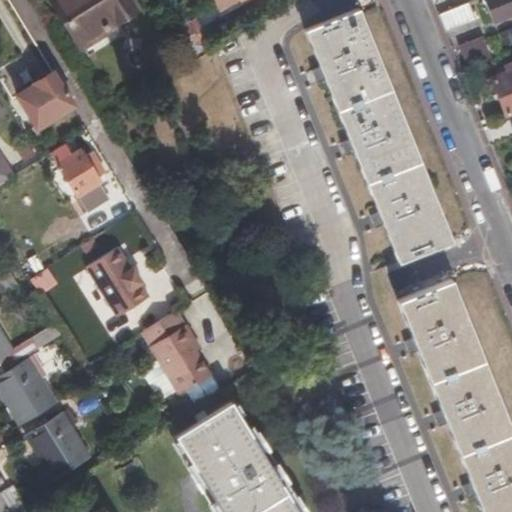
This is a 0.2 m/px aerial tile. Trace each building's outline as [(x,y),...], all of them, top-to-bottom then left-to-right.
[(127,0),(49,0),(48,1),(79,51),(138,18),(127,0)] [(511,0),(481,0),(490,19),(511,10),(511,0)] [(436,13),(443,31),(473,17),(466,1),(436,13)] [(396,263),(449,242),(356,8),(305,27),(323,74),(351,146),(379,217),(396,263)] [(481,33),(454,43),(463,68),(490,58),(481,33)] [(511,68),(489,78),(504,115),(511,111),(511,68)] [(34,127),(71,104),(51,70),(32,81),(33,83),(15,93),(34,127)] [(64,145),(50,154),(78,197),(81,196),(87,207),(104,196),(98,186),(101,183),(80,148),(70,154),(64,145)] [(0,184),(12,177),(0,157),(0,184)] [(83,267),(114,316),(145,297),(138,284),(140,283),(131,268),(129,269),(115,247),(83,267)] [(38,293),(55,282),(45,266),(28,277),(38,293)] [(511,511),(511,437),(448,280),(396,299),(413,344),(433,394),(443,421),(470,492),(478,511),(511,511)] [(0,346),(4,343),(13,357),(0,365),(0,388),(17,415),(53,393),(25,349),(36,341),(27,329),(17,335),(0,310),(0,285),(1,285),(0,283),(0,346)] [(201,346),(176,308),(140,331),(177,392),(212,373),(195,348),(201,346)] [(286,492),(281,484),(270,467),(261,451),(250,435),(230,402),(174,436),(195,469),(205,485),(215,502),(221,511),(298,511),(290,499),(286,492)] [(64,408),(29,431),(56,474),(93,451),(64,408)] [(256,431),(250,435),(261,451),(266,448),(256,431)] [(275,464),(270,467),(281,484),(286,480),(275,464)] [(200,488),(205,485),(195,469),(190,472),(200,488)] [(22,471),(0,486),(0,511),(10,511),(38,494),(22,471)] [(305,511),(295,496),(290,499),(298,511),(305,511)] [(221,511),(215,502),(210,504),(214,511),(221,511)]
